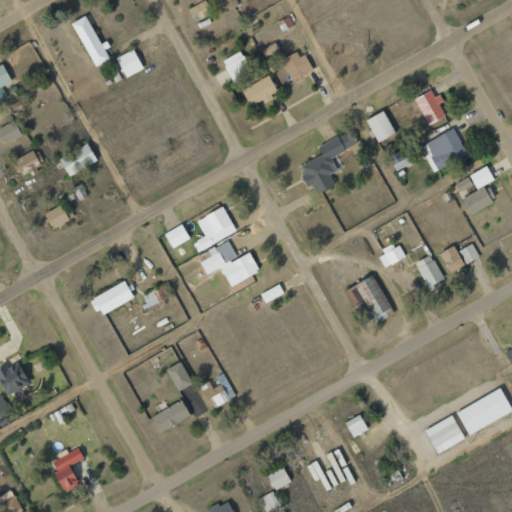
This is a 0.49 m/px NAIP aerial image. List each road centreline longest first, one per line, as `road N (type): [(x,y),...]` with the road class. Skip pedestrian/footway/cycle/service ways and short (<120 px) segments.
road 1 (residential): [(511,4),(0,297)]
road 2 (residential): [(427,468),(363,374),(153,0)]
road 3 (residential): [(119,511),(511,286)]
road 4 (residential): [(170,511),(0,210)]
road 5 (residential): [(511,147),(425,0)]
